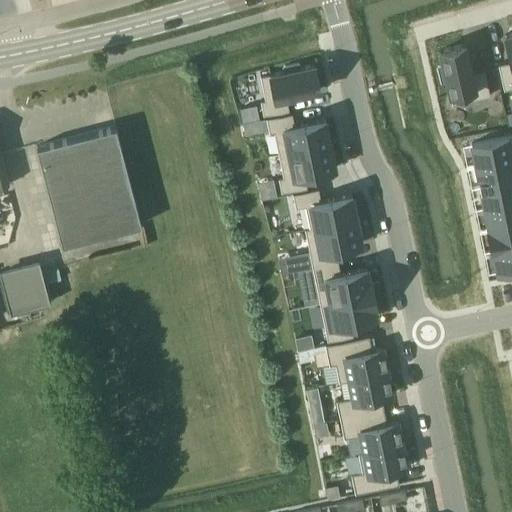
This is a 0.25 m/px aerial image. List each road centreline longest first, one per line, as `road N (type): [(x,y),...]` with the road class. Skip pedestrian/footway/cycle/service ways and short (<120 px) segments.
road 1 (residential): [(332,0),(416,332)]
road 2 (tertiary): [(17,56),(240,0)]
road 3 (residential): [(416,332),(456,511)]
